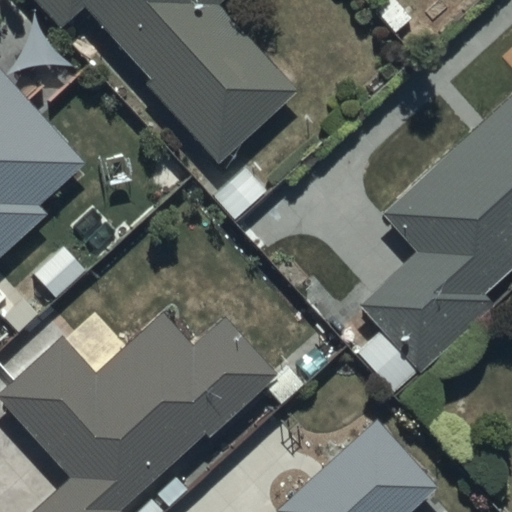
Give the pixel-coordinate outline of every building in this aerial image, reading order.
[(40,0),(58,19),(79,0),(146,72),(139,78),(213,156),(290,83),(214,0),(40,0)] [(0,247),(45,206),(35,195),(82,152),(0,63),(0,247)] [(511,82),(376,204),(410,243),(354,297),(376,324),(353,345),(388,385),(488,296),(479,286),(511,255),(511,82)] [(0,396),(67,472),(22,511),(122,511),(113,502),(198,424),(203,429),(270,368),(217,311),(188,337),(158,304),(91,366),(56,329),(0,379),(0,396)] [(393,511),(431,477),(369,410),(271,501),(280,511),(393,511)]
